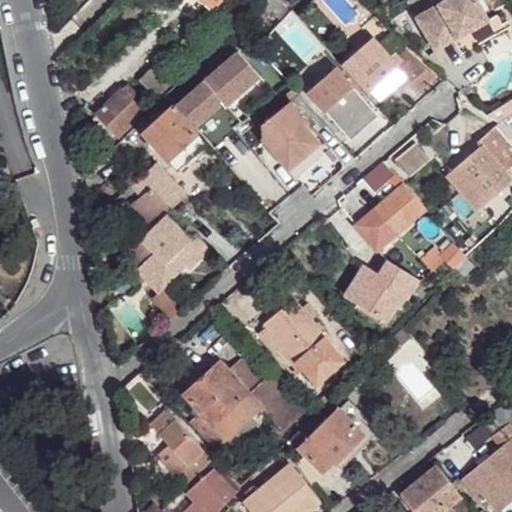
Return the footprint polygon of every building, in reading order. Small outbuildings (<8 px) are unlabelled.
[(209,12),(197,0),(178,0),(200,22),(209,12)] [(197,0),(209,12),(220,0),(197,0)] [(268,0),(258,10),(265,16),(276,5),(270,0),(268,0)] [(478,0),(446,0),(417,19),(438,52),(455,41),(464,54),(507,27),(498,13),(490,19),(478,0)] [(403,62),(398,58),(393,61),(374,39),(347,63),(370,90),(403,62)] [(405,52),(398,58),(403,62),(370,90),(378,99),(405,75),(402,71),(413,61),(405,52)] [(236,53),(174,107),(194,130),(224,104),(227,107),(259,79),(236,53)] [(429,77),(413,61),(402,71),(405,75),(419,89),(429,77)] [(170,84),(153,69),(140,83),(156,100),(170,84)] [(310,93),(324,109),(352,85),(339,69),(310,93)] [(127,88),(124,86),(101,112),(123,134),(143,111),(134,101),(136,98),(134,95),(137,91),(130,85),(127,88)] [(352,85),(324,109),(349,138),(376,113),(352,85)] [(305,122),(315,115),(296,94),(288,102),(305,122)] [(272,150),(305,122),(288,102),(259,126),(261,140),(272,150)] [(224,104),(194,130),(212,151),(235,132),(233,129),(240,124),(227,107),(224,104)] [(172,107),(142,135),(168,163),(197,134),(172,107)] [(511,111),(495,121),(511,129),(511,111)] [(322,141),(305,122),(272,150),(274,153),(288,169),(305,154),(322,141)] [(484,148),(453,172),(483,206),(511,182),(511,181),(505,173),(511,166),(511,149),(496,131),(480,143),(484,148)] [(329,149),(322,141),(305,154),(312,163),(329,149)] [(398,158),(410,174),(429,159),(417,143),(398,158)] [(281,175),(288,169),(274,153),(266,159),(281,175)] [(312,163),(305,154),(288,169),(296,178),(312,163)] [(388,182),(395,176),(382,162),(362,179),(375,194),(388,182)] [(158,197),(168,207),(182,193),(156,165),(130,188),(138,196),(149,187),(158,197)] [(397,193),(404,187),(395,176),(388,182),(397,193)] [(165,210),(168,207),(158,197),(149,187),(138,196),(134,199),(139,206),(153,221),(159,216),(165,210)] [(397,236),(425,212),(404,187),(397,193),(376,211),(397,236)] [(134,199),(138,196),(130,188),(112,206),(119,213),(134,199)] [(139,206),(134,199),(119,213),(126,219),(139,206)] [(139,235),(155,252),(167,264),(193,240),(165,210),(159,216),(153,221),(139,235)] [(375,255),(397,236),(376,211),(354,230),(375,255)] [(144,264),(155,252),(139,235),(126,246),(144,264)] [(189,270),(210,250),(196,236),(193,240),(167,264),(155,252),(144,264),(136,272),(158,293),(159,294),(164,288),(186,267),(189,270)] [(448,243),(437,253),(437,254),(451,267),(462,256),(448,243)] [(437,254),(437,253),(428,245),(415,257),(423,265),(437,254)] [(365,272),(348,300),(379,320),(390,303),(394,305),(398,297),(401,296),(412,278),(380,260),(371,275),(365,272)] [(338,295),(348,300),(365,272),(356,266),(338,295)] [(185,307),(164,288),(159,294),(158,293),(152,299),(172,318),(185,307)] [(263,323),(267,326),(296,361),(323,337),(326,336),(293,297),(263,323)] [(296,369),(299,365),(296,361),(267,326),(259,332),(275,350),(277,348),(296,369)] [(511,334),(509,332),(495,341),(511,363),(511,334)] [(296,361),(299,365),(309,377),(337,353),(323,337),(296,361)] [(238,361),(225,371),(259,407),(257,409),(280,434),(292,421),(238,361)] [(259,407),(225,371),(217,363),(182,394),(198,410),(189,418),(202,433),(211,425),(224,439),(257,409),(259,407)] [(345,398),(337,408),(363,433),(367,428),(357,418),(360,414),(345,398)] [(511,411),(505,402),(482,421),(504,446),(464,479),(478,496),(511,467),(511,423),(511,422),(511,421),(511,411)] [(363,433),(337,408),(335,406),(295,447),(320,472),(333,459),(335,461),(363,433)] [(163,413),(148,426),(166,445),(180,460),(186,466),(189,465),(194,470),(206,458),(163,413)] [(180,460),(166,445),(153,457),(167,472),(180,460)] [(320,472),(295,447),(285,456),(307,485),(320,472)] [(180,460),(167,472),(179,484),(194,470),(189,465),(186,466),(180,460)] [(500,511),(511,502),(511,467),(478,496),(482,500),(486,496),(498,510),(499,511),(500,511)] [(257,492),(274,511),(306,511),(316,504),(286,468),(257,492)] [(460,498),(437,468),(401,496),(414,511),(452,511),(448,507),(460,498)] [(203,511),(216,511),(233,495),(211,470),(191,488),(198,502),(203,507),(200,509),(203,511)] [(245,511),(274,511),(257,492),(241,506),(245,511)] [(492,511),(496,511),(498,510),(486,496),(482,500),(492,511)] [(203,511),(200,509),(203,507),(198,502),(189,508),(187,506),(180,511),(203,511)] [(470,511),(463,503),(454,510),(455,511),(470,511)]
